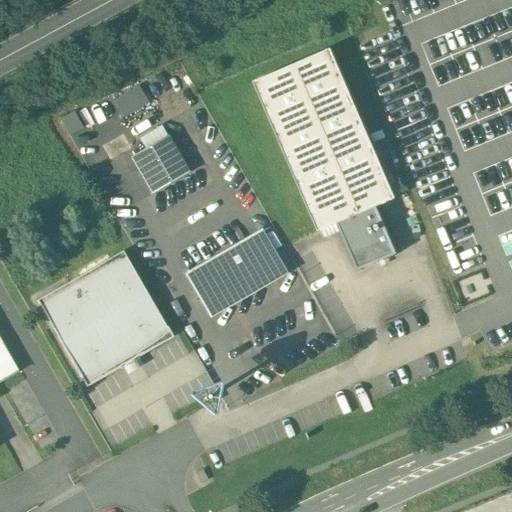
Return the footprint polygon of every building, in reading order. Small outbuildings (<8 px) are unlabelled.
[(330,50),(253,81),(318,232),(336,224),(376,207),(394,199),(330,50)] [(137,86),(113,101),(123,118),(148,104),(137,86)] [(160,128),(140,140),(146,150),(166,138),(160,128)] [(186,173),(166,138),(146,150),(132,158),(152,193),(186,173)] [(376,207),(336,224),(357,271),(396,254),(376,207)] [(261,231),(185,275),(209,316),(284,272),(261,231)] [(120,250),(34,299),(84,385),(169,336),(120,250)] [(0,345),(0,381),(15,373),(0,345)]
